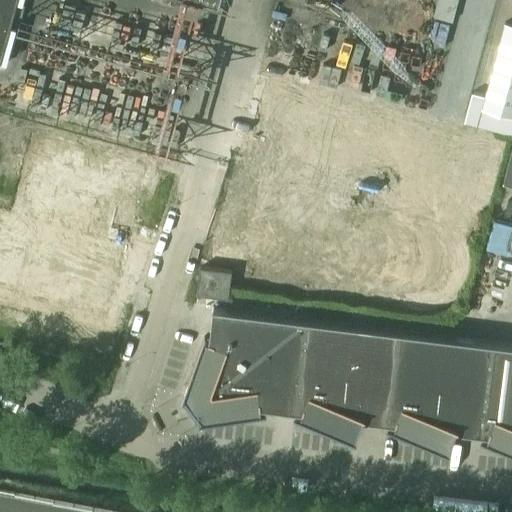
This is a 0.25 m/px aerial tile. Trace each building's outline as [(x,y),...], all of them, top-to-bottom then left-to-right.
[(0,0),(0,63),(17,0),(0,0)] [(511,24),(506,23),(483,108),(511,115),(511,24)] [(270,72),(258,114),(287,121),(298,79),(270,72)] [(298,79),(287,121),(308,127),(320,85),(298,79)] [(320,85),(308,127),(329,133),(341,91),(320,85)] [(341,91),(329,133),(351,139),(362,97),(341,91)] [(362,97),(351,139),(372,144),(383,102),(362,97)] [(383,102),(372,144),(393,150),(404,108),(383,102)] [(5,106),(0,126),(0,146),(14,150),(25,112),(5,106)] [(404,108),(393,150),(414,156),(426,114),(404,108)] [(25,112),(14,150),(34,155),(44,117),(25,112)] [(426,114),(414,156),(436,161),(447,120),(426,114)] [(44,117),(34,155),(53,161),(63,122),(44,117)] [(447,120),(436,161),(457,167),(468,125),(447,120)] [(63,122),(53,161),(72,166),(83,127),(63,122)] [(468,125),(457,167),(478,173),(489,131),(468,125)] [(83,127),(72,166),(91,171),(102,133),(83,127)] [(489,131),(478,173),(500,179),(511,137),(489,131)] [(102,133),(91,171),(111,176),(121,138),(102,133)] [(121,138),(111,176),(130,182),(141,143),(121,138)] [(141,143),(130,182),(149,187),(160,148),(141,143)] [(511,147),(504,176),(503,178),(504,178),(507,179),(508,178),(511,178),(511,147)] [(261,180),(251,215),(272,220),(281,186),(261,180)] [(281,186),(272,220),(292,226),(301,191),(281,186)] [(301,191),(292,226),(312,231),(321,196),(301,191)] [(321,196),(312,231),(332,237),(341,202),(321,196)] [(341,202),(332,237),(352,242),(361,207),(341,202)] [(361,207),(352,242),(372,248),(382,213),(361,207)] [(382,213),(372,248),(392,253),(402,218),(382,213)] [(0,225),(0,247),(10,250),(10,248),(19,218),(3,214),(0,225)] [(251,215),(243,245),(264,250),(272,220),(251,215)] [(10,248),(10,250),(25,254),(26,251),(34,222),(19,218),(10,248)] [(402,218),(392,253),(412,258),(422,224),(402,218)] [(272,220),(264,250),(284,256),(292,226),(272,220)] [(26,251),(25,254),(41,259),(49,227),(34,222),(26,251)] [(422,224),(412,258),(432,264),(442,229),(422,224)] [(292,226),(284,256),(304,261),(312,231),(292,226)] [(49,227),(41,259),(56,263),(57,259),(65,231),(49,227)] [(442,229),(432,264),(452,269),(462,234),(442,229)] [(57,259),(56,263),(72,267),(80,235),(65,231),(57,259)] [(312,231),(304,261),(324,267),(332,237),(312,231)] [(462,234),(452,269),(473,275),(482,240),(462,234)] [(80,235),(72,267),(87,271),(88,268),(96,239),(80,235)] [(332,237),(324,267),(344,272),(352,242),(332,237)] [(88,268),(87,271),(118,280),(119,276),(127,248),(96,239),(88,268)] [(352,242),(344,272),(364,277),(372,248),(352,242)] [(0,286),(6,263),(10,250),(0,247),(0,286)] [(372,248),(364,277),(384,283),(392,253),(372,248)] [(6,263),(0,286),(0,293),(29,302),(36,275),(40,261),(41,259),(25,254),(10,250),(6,263)] [(392,253),(384,283),(404,288),(412,258),(392,253)] [(412,258),(404,288),(424,294),(432,264),(412,258)] [(36,275),(29,302),(60,310),(67,282),(71,269),(72,267),(56,263),(41,259),(40,261),(36,275)] [(432,264),(424,294),(444,299),(452,269),(432,264)] [(232,271),(201,266),(197,293),(228,297),(232,271)] [(67,282),(60,310),(107,323),(108,318),(118,280),(87,271),(72,267),(71,269),(67,282)] [(452,269),(444,299),(465,305),(473,275),(452,269)] [(511,342),(213,306),(209,338),(205,337),(204,336),(185,388),(186,388),(187,388),(208,415),(207,415),(207,416),(262,411),(262,409),(261,409),(261,405),(302,411),(301,415),(300,414),(299,415),(351,434),(351,433),(350,433),(356,417),(395,422),(394,426),(393,426),(393,427),(444,446),(445,445),(443,444),(449,429),(489,433),(487,437),(486,437),(486,438),(511,447),(511,342)]
